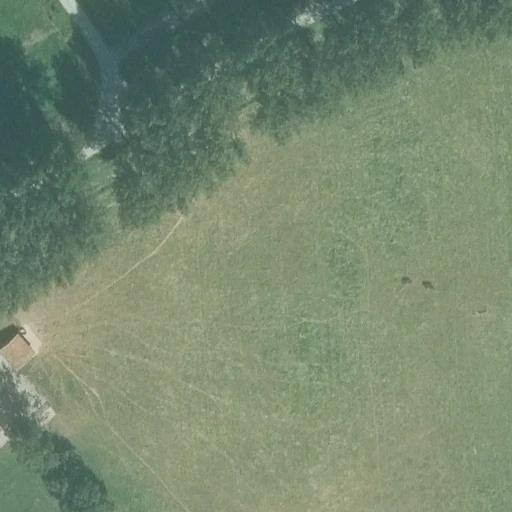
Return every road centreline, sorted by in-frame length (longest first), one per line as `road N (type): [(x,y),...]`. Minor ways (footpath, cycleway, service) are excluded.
road 1 (unclassified): [(116,109),(146,111),(336,0)]
road 2 (unclassified): [(116,109),(97,143),(0,198)]
road 3 (unclassified): [(67,0),(109,58),(116,109)]
